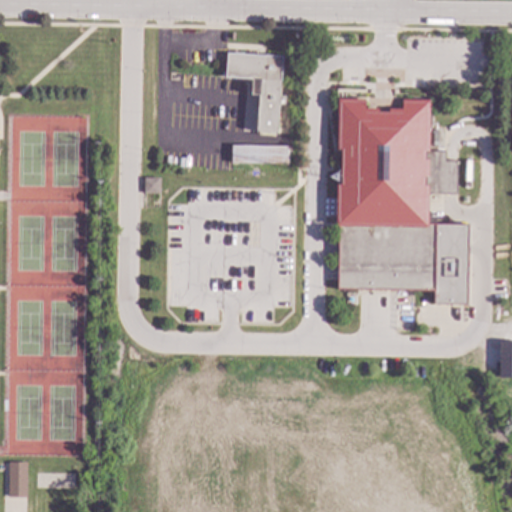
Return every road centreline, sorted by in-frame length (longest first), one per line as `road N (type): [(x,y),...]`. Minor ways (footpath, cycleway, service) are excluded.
road 1 (tertiary): [(132,7),(456,10)]
road 2 (tertiary): [(0,6),(132,7)]
